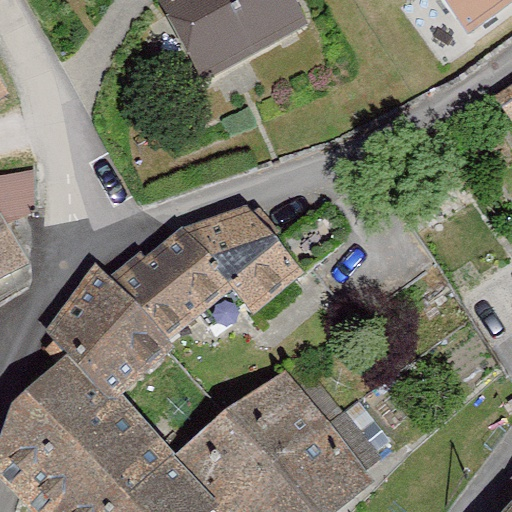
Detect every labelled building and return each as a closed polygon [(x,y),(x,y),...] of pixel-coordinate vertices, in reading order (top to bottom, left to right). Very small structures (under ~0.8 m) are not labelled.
[(153,0),(194,78),(303,22),(291,0),(153,0)] [(444,0),(470,32),(511,0),(444,0)] [(511,83),(493,96),(511,124),(511,83)] [(304,276),(242,208),(177,228),(232,292),(249,318),(304,276)] [(0,275),(25,262),(0,214),(0,275)] [(232,292),(177,228),(142,258),(136,250),(106,276),(169,347),(232,292)] [(114,399),(169,347),(106,276),(90,263),(47,334),(62,349),(114,399)] [(221,511),(173,454),(114,399),(62,349),(15,402),(0,440),(0,484),(27,511),(221,511)] [(281,364),(173,454),(221,511),(334,511),(376,477),(281,364)] [(511,511),(511,486),(489,511),(511,511)]
